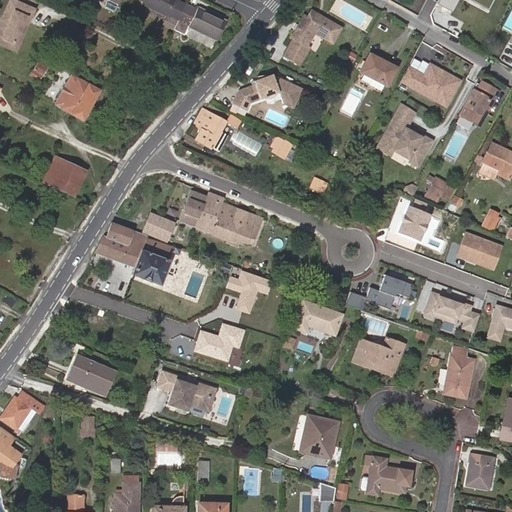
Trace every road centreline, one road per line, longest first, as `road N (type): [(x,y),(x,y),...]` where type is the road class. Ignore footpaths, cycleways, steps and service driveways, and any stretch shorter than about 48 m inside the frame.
road 1 (residential): [(146,152),(340,236),(350,252),(374,248),(478,287)]
road 2 (tertiary): [(0,370),(146,152)]
road 3 (tertiary): [(146,152),(266,16)]
road 4 (residential): [(450,461),(454,432),(439,411),(381,396),(366,418),(377,434)]
road 5 (residential): [(375,0),(511,79)]
